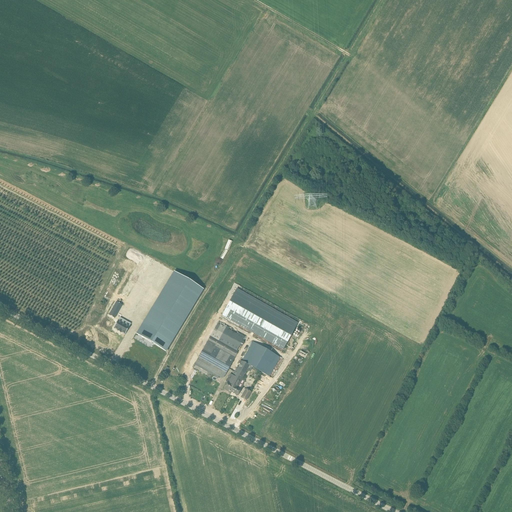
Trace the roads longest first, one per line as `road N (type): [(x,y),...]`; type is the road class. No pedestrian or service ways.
road 1 (track): [(350,54),(235,238),(143,200),(0,159)]
road 2 (unclassified): [(389,511),(0,306)]
road 3 (track): [(511,278),(311,114)]
